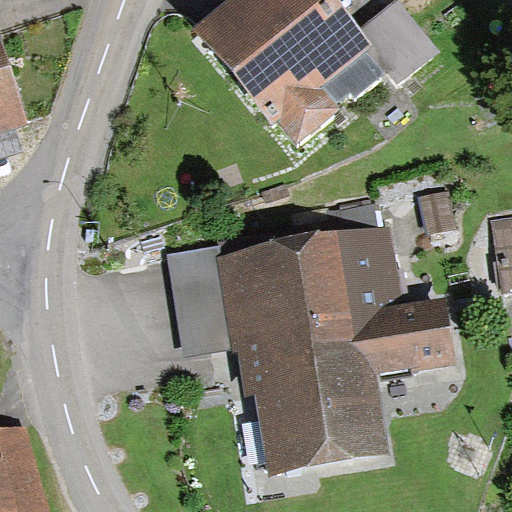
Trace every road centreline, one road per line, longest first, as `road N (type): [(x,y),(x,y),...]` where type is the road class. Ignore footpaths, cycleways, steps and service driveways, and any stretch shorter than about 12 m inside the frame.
road 1 (tertiary): [(44,236),(37,332),(57,415),(99,511)]
road 2 (tertiary): [(120,0),(44,236)]
